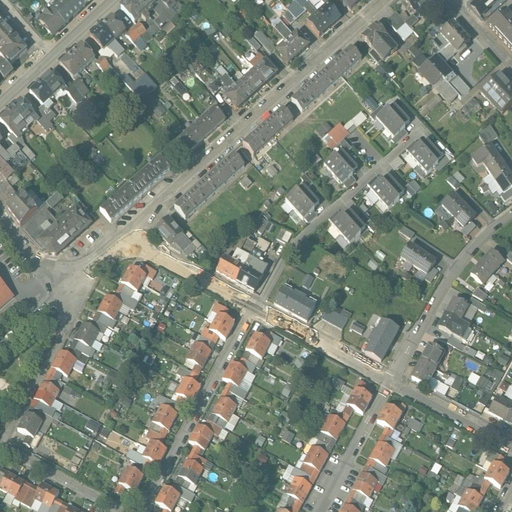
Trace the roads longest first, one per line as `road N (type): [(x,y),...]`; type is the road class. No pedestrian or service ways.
road 1 (residential): [(383,0),(122,236)]
road 2 (residential): [(256,307),(294,242),(423,130)]
road 3 (residential): [(256,307),(144,511)]
road 4 (residential): [(511,213),(445,283),(389,380)]
road 5 (residential): [(3,445),(63,330),(58,290)]
road 6 (residential): [(256,307),(389,380)]
road 7 (residential): [(122,236),(256,307)]
road 8 (residential): [(389,380),(318,511)]
road 9 (residential): [(3,445),(128,511)]
road 10 (residential): [(389,380),(511,447)]
